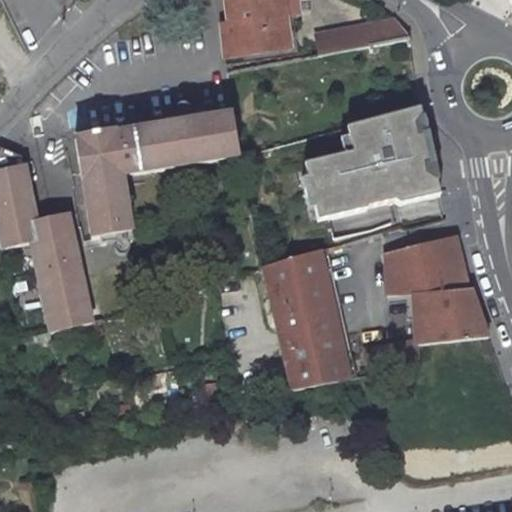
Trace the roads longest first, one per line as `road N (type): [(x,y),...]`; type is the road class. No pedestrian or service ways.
road 1 (residential): [(133,0),(62,54),(0,123)]
road 2 (secondary): [(457,127),(509,276)]
